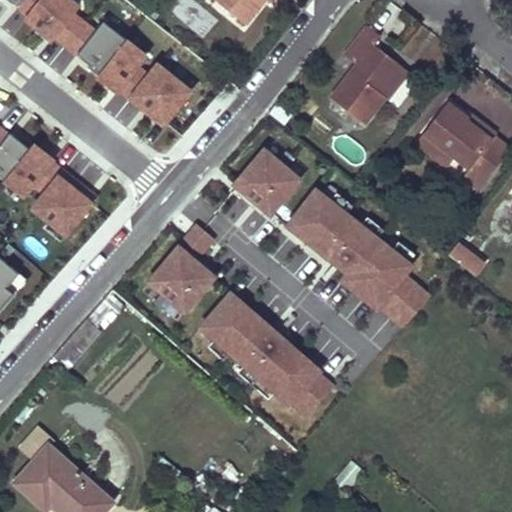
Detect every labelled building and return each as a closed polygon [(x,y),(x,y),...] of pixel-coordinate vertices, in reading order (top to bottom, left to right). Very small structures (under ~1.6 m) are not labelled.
[(96,25),(75,9),(81,0),(27,0),(19,11),(74,53),(96,25)] [(216,0),(248,25),(266,0),(216,0)] [(195,83),(153,52),(154,52),(105,16),(75,57),(165,124),(195,83)] [(358,65),(332,98),(365,123),(386,96),(382,93),(403,66),(373,44),(381,34),(368,24),(344,54),(358,65)] [(403,66),(382,93),(386,96),(388,98),(409,71),(403,66)] [(449,101),(424,133),(453,155),(471,168),(486,181),(508,151),(492,140),(467,120),(469,118),(449,101)] [(469,118),(467,120),(492,140),(496,134),(472,115),(469,118)] [(0,175),(70,231),(100,193),(30,139),(28,141),(0,119),(0,175)] [(424,133),(415,142),(444,165),(453,155),(424,133)] [(271,213),(305,174),(266,140),(232,179),(271,213)] [(471,168),(462,178),(478,190),(486,181),(471,168)] [(408,272),(419,258),(316,180),(284,222),(345,269),(339,277),(405,327),(432,291),(408,272)] [(196,221),(185,235),(204,250),(216,236),(196,221)] [(145,277),(184,312),(219,272),(181,237),(145,277)] [(448,255),(479,273),(489,257),(457,239),(448,255)] [(0,307),(25,279),(0,257),(0,307)] [(340,377),(230,285),(197,324),(307,416),(340,377)] [(86,320),(54,357),(67,368),(99,332),(86,320)] [(15,484),(47,509),(52,503),(62,511),(103,511),(113,501),(49,446),(15,484)]
